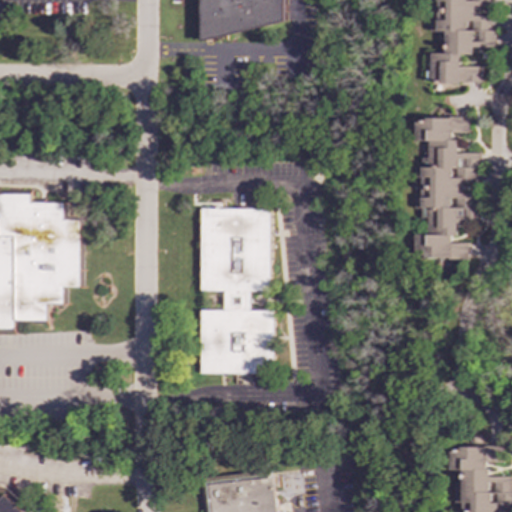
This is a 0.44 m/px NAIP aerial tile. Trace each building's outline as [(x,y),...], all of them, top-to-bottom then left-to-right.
[(202,0),(202,42),(286,21),(286,0),(202,0)] [(434,0),(435,22),(430,22),(430,31),(445,31),(445,53),(430,53),(431,83),(482,82),(482,66),(460,66),(460,55),(472,55),(472,47),(494,47),(494,31),(490,31),(490,16),(474,16),(474,6),(490,6),(490,0),(434,0)] [(428,235),(415,235),(415,258),(468,259),(468,243),(455,243),(455,223),(477,224),(478,193),(458,192),(458,183),(477,184),(478,153),(456,152),(456,134),(468,134),(469,118),(426,117),(426,122),(417,122),(416,141),(429,141),(429,158),(422,158),(421,198),(415,197),(414,209),(422,209),(422,218),(428,218),(428,235)] [(66,203),(31,203),(31,194),(0,194),(0,332),(13,332),(13,323),(47,323),(47,303),(64,303),(64,287),(81,286),(81,220),(66,220),(66,203)] [(272,209),(202,209),(201,291),(225,291),(225,311),(201,311),(201,374),(274,374),(275,311),(251,311),(251,291),(271,291),(272,209)] [(499,511),(499,509),(511,509),(511,477),(488,477),(488,463),(502,463),(502,447),(460,446),(460,452),(450,452),(450,470),(462,471),(462,482),(455,482),(455,511),(499,511)] [(277,511),(274,476),(202,483),(204,511),(277,511)] [(0,511),(20,511),(3,495),(0,498),(0,511)]
